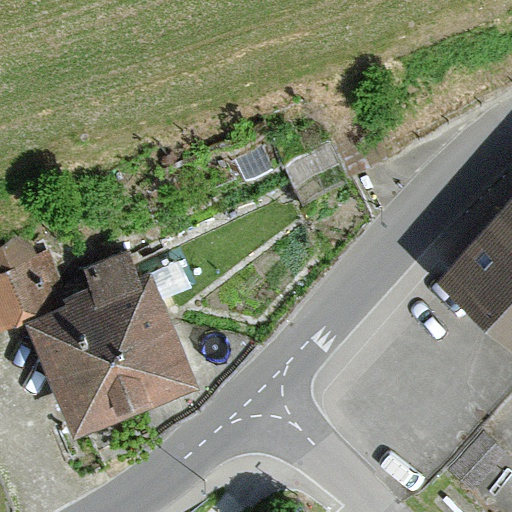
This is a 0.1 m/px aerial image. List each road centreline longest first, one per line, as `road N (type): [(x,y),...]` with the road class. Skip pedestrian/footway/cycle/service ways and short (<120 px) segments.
road 1 (tertiary): [(259,393),(440,186),(511,123)]
road 2 (tertiary): [(111,511),(259,393)]
road 3 (residential): [(381,511),(259,393)]
